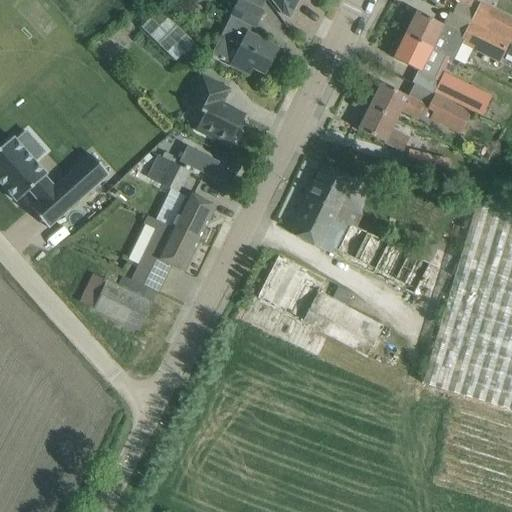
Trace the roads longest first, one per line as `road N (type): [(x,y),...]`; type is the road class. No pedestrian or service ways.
road 1 (unclassified): [(149,411),(357,0)]
road 2 (unclassified): [(149,411),(0,246)]
